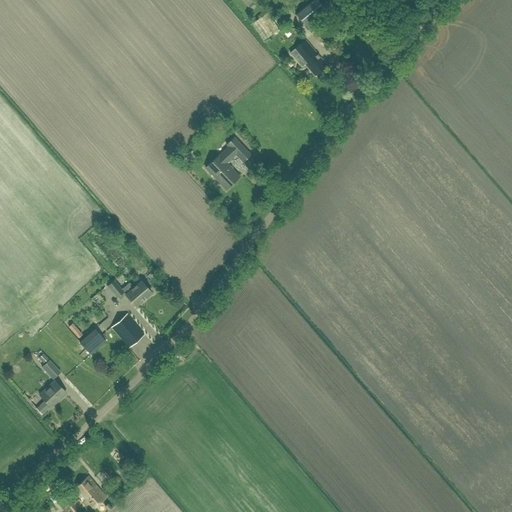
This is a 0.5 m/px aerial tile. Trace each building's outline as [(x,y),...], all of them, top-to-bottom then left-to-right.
[(310,33),(331,16),(317,0),(313,0),(295,14),(310,33)] [(263,40),(278,29),(267,13),(251,24),(263,40)] [(314,75),(326,65),(305,40),(290,53),(301,66),(304,63),(314,75)] [(219,155),(205,168),(225,189),(239,176),(226,163),(235,154),(242,162),(250,154),(234,137),(226,144),(228,146),(219,155)] [(134,306),(151,292),(141,281),(133,288),(129,283),(121,289),(114,281),(107,286),(117,297),(122,292),(134,306)] [(129,347),(144,334),(143,334),(126,314),(111,326),(129,347),(128,347),(129,347)] [(78,338),(82,335),(72,323),(68,327),(78,338)] [(90,354),(105,341),(94,328),(78,341),(90,354)] [(38,357),(43,363),(48,358),(43,353),(38,357)] [(42,366),(47,372),(53,378),(60,371),(49,360),(42,366)] [(50,406),(55,401),(65,392),(55,380),(39,395),(50,406)] [(142,412),(145,418),(157,413),(154,407),(142,412)] [(91,510),(106,497),(87,476),(72,489),(91,510)] [(72,511),(79,506),(68,493),(58,502),(66,511),(72,511)]
